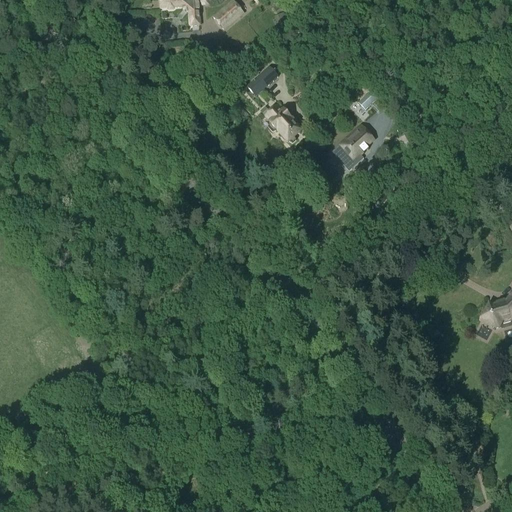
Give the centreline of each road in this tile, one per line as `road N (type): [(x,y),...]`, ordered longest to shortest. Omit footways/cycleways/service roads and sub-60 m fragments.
road 1 (secondary): [(300,303),(93,90),(18,0)]
road 2 (track): [(289,0),(511,195)]
road 3 (secondary): [(447,511),(300,303)]
road 4 (unclassified): [(300,303),(511,161)]
